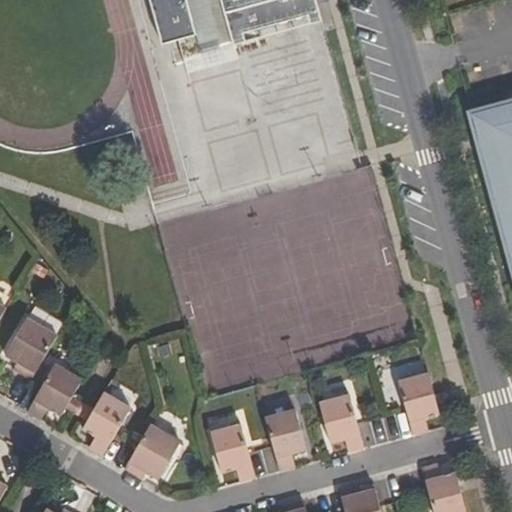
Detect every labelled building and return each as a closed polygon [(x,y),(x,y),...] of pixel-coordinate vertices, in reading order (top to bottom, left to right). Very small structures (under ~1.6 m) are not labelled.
[(163,12),(159,0),(151,0),(164,44),(180,39),(171,10),(163,12)] [(159,0),(163,12),(171,10),(180,39),(185,59),(235,46),(232,36),(309,16),(311,25),(324,22),(317,0),(159,0)] [(511,104),(508,106),(472,115),(511,264),(511,104)] [(137,200),(150,197),(132,133),(120,137),(137,200)] [(14,368),(31,378),(56,335),(26,317),(4,355),(17,362),(14,368)] [(56,365),(29,411),(43,419),(49,410),(61,417),(67,407),(71,399),(83,380),(56,365)] [(427,373),(398,381),(413,435),(429,430),(426,419),(438,415),(427,373)] [(93,411),(87,420),(82,429),(95,437),(89,447),(105,456),(133,410),(104,393),(93,411)] [(364,448),(350,395),(319,403),(330,445),(346,441),(349,452),(364,448)] [(71,399),(67,407),(75,413),(87,420),(93,411),(80,404),(71,399)] [(296,410),(265,418),(280,471),(296,466),(293,455),(307,452),(296,410)] [(241,481),(257,477),(242,424),(212,432),(223,474),(238,470),(241,481)] [(182,443),(153,425),(127,469),(144,480),(148,474),(160,481),(182,443)] [(438,465),(422,469),(433,511),(465,511),(454,472),(441,476),(438,465)] [(0,502),(9,488),(0,482),(0,472),(0,502)] [(361,493),(359,486),(340,492),(345,511),(382,511),(376,489),(361,493)] [(305,511),(303,502),(283,507),(284,511),(305,511)]
